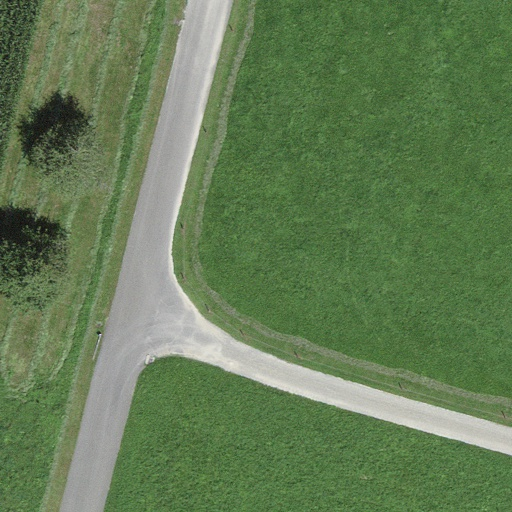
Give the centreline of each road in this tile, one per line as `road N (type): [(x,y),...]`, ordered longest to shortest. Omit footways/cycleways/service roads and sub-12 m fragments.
road 1 (unclassified): [(225,0),(103,511)]
road 2 (track): [(151,327),(511,447)]
